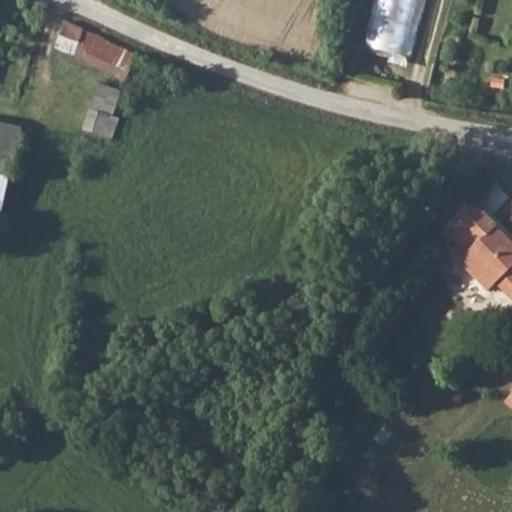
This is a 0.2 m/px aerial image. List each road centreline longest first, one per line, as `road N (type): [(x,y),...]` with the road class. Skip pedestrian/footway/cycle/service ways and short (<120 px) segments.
road 1 (unclassified): [(69,0),(342,105),(511,140)]
road 2 (track): [(472,134),(408,250),(377,270),(348,324),(279,511)]
